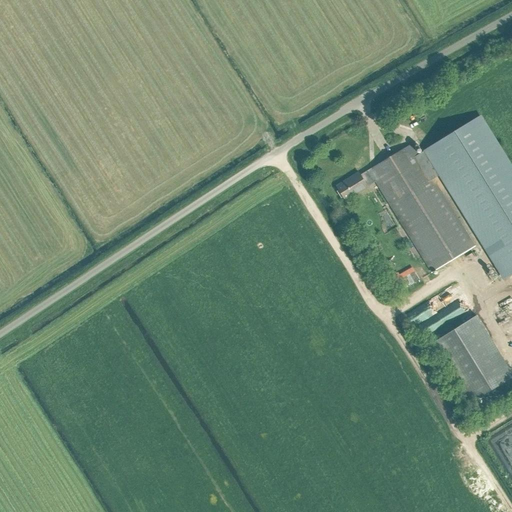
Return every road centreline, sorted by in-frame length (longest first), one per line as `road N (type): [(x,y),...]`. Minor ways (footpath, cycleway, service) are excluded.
road 1 (unclassified): [(511,18),(335,116),(0,336)]
road 2 (track): [(278,152),(377,307),(386,311),(442,280)]
